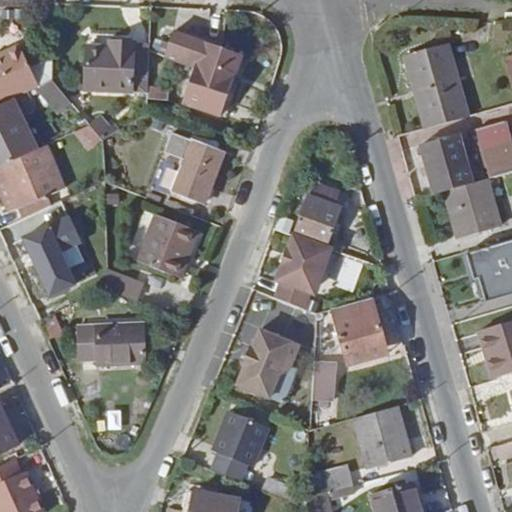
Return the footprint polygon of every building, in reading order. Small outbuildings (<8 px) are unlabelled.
[(197,70),(185,104),(222,117),(244,57),(177,34),(167,59),(197,70)] [(88,91),(149,94),(149,88),(151,45),(110,42),(110,48),(90,47),(88,91)] [(407,58),(427,130),(468,118),(449,45),(407,58)] [(0,107),(16,100),(30,94),(35,91),(37,90),(53,83),(53,81),(54,72),(55,60),(31,71),(20,48),(0,57),(0,107)] [(54,72),(53,81),(53,83),(69,101),(75,96),(54,72)] [(53,83),(37,90),(57,113),(70,101),(69,101),(53,83)] [(169,90),(149,88),(149,94),(148,100),(168,101),(169,90)] [(30,94),(16,100),(22,114),(41,105),(35,91),(30,94)] [(0,107),(0,169),(40,152),(16,100),(0,107)] [(92,127),(105,142),(122,130),(115,123),(112,126),(103,115),(91,126),(92,127)] [(511,174),(511,141),(506,122),(478,130),(481,143),(488,169),(491,180),(511,174)] [(223,140),(196,130),(192,141),(219,152),(223,140)] [(436,196),(446,192),(475,184),(460,133),(422,145),(436,196)] [(188,160),(176,191),(187,195),(208,204),(226,155),(219,152),(192,141),(174,134),(167,152),(188,160)] [(483,170),(488,169),(481,143),(476,144),(483,170)] [(37,201),(69,186),(51,146),(40,152),(0,169),(0,191),(10,212),(15,223),(42,211),(37,201)] [(475,184),(446,192),(459,239),(501,227),(488,180),(475,184)] [(310,197),(309,197),(288,252),(277,281),(282,284),(276,299),(303,310),(309,294),(306,293),(311,280),(319,283),(330,253),(326,251),(342,209),(335,207),(340,193),(315,184),(310,197)] [(182,279),(201,232),(158,215),(141,260),(140,264),(182,279)] [(82,243),(70,218),(25,239),(52,297),(77,286),(62,252),(82,243)] [(511,240),(469,252),(475,277),(481,276),(488,301),(511,294),(511,240)] [(142,289),(108,275),(108,292),(137,303),(142,289)] [(475,277),(482,303),(488,301),(481,276),(475,277)] [(311,280),(306,293),(309,294),(313,295),(319,283),(311,280)] [(334,311),(337,323),(376,311),(373,300),(334,311)] [(337,323),(350,366),(388,355),(376,311),(337,323)] [(42,322),(51,341),(65,334),(56,315),(42,322)] [(511,374),(511,322),(480,332),(495,379),(511,374)] [(79,363),(101,362),(101,367),(147,365),(146,326),(78,327),(79,363)] [(243,368),(236,386),(268,400),(277,377),(287,372),(297,347),(258,331),(251,349),(249,348),(240,367),(243,368)] [(313,400),(334,402),(336,364),(315,363),(313,400)] [(0,454),(20,445),(2,408),(1,405),(0,405),(0,454)] [(356,419),(370,470),(412,458),(397,407),(356,419)] [(228,411),(212,451),(254,468),(271,428),(228,411)] [(0,468),(0,511),(45,511),(27,472),(23,474),(16,461),(0,468)] [(308,483),(308,494),(308,499),(352,486),(348,467),(334,471),(334,476),(308,483)] [(308,499),(308,494),(269,478),(263,492),(309,510),(309,508),(308,499)] [(423,511),(416,483),(372,496),(376,511),(423,511)] [(196,491),(191,511),(238,511),(241,500),(196,491)]
